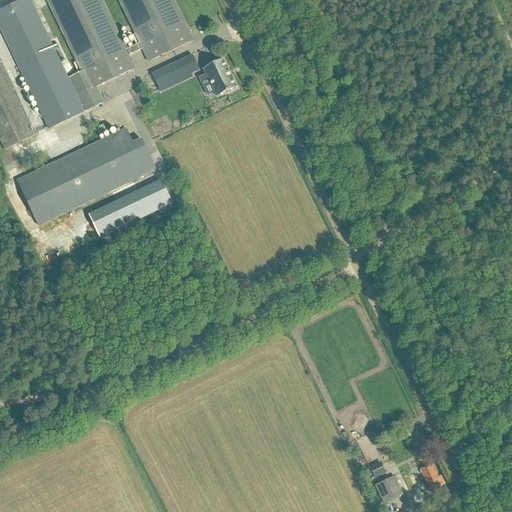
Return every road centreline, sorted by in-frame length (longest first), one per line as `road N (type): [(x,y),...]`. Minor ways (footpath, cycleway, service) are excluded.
road 1 (track): [(0,403),(97,391),(257,318),(350,273),(364,250),(511,160)]
road 2 (unclassified): [(442,511),(443,459),(218,0)]
